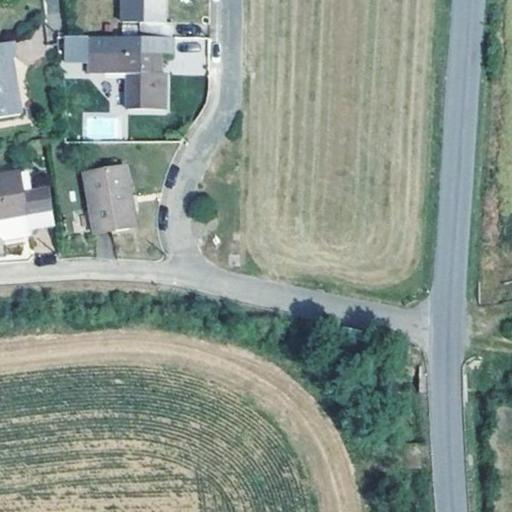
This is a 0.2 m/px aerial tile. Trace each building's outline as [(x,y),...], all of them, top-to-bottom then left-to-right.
[(141,46),(175,47),(175,33),(167,33),(167,0),(132,0),(132,1),(125,1),(125,32),(142,33),(141,46)] [(174,63),(175,47),(141,46),(82,45),(82,62),(104,62),(104,85),(129,85),(129,120),(167,121),(167,85),(163,85),(163,64),(174,63)] [(0,128),(24,124),(18,90),(14,90),(10,69),(14,69),(16,68),(13,53),(0,54),(0,128)] [(14,90),(18,90),(14,69),(10,69),(14,90)] [(123,138),(123,113),(82,114),(83,138),(123,138)] [(136,238),(134,224),(126,225),(123,209),(131,208),(127,178),(86,184),(95,245),(136,238)] [(0,228),(26,224),(23,204),(21,184),(7,186),(8,192),(0,193),(0,228)] [(28,239),(58,235),(54,199),(23,204),(26,224),(28,239)] [(126,225),(134,224),(140,223),(138,207),(131,208),(123,209),(126,225)] [(0,228),(0,248),(1,249),(21,247),(28,239),(26,224),(0,228)]
